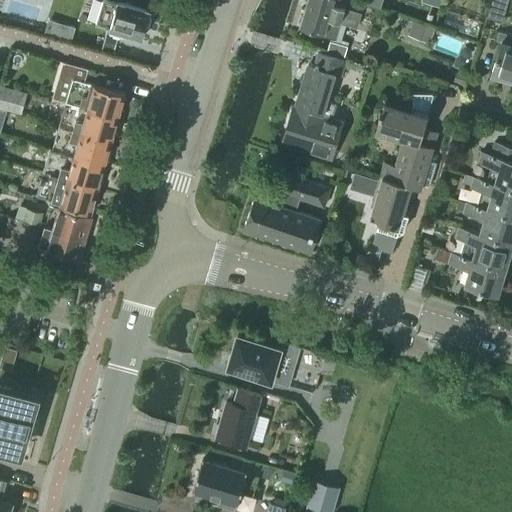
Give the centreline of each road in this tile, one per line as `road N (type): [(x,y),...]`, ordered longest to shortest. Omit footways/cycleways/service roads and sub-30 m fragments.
road 1 (tertiary): [(511,354),(230,268),(177,265)]
road 2 (residential): [(177,265),(173,181),(229,0)]
road 3 (tertiary): [(86,511),(145,286),(177,265)]
